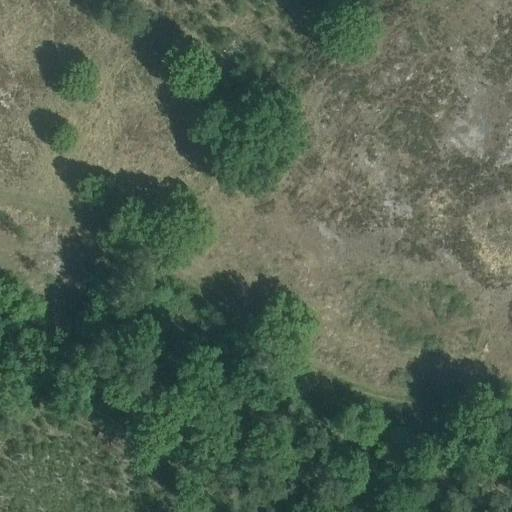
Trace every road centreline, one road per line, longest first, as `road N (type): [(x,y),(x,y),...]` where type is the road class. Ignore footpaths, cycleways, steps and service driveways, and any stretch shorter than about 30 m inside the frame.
road 1 (track): [(511,405),(379,382),(142,243)]
road 2 (track): [(73,346),(0,455)]
